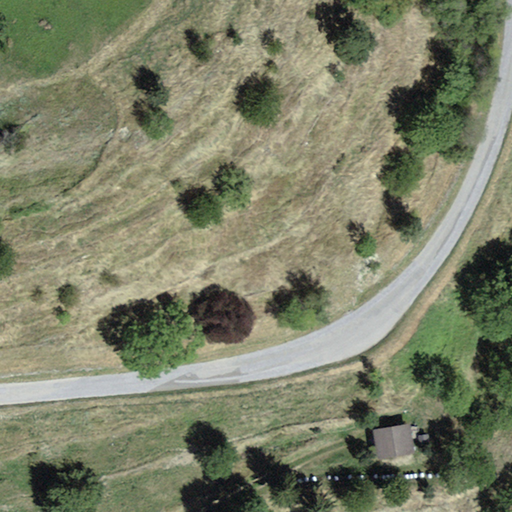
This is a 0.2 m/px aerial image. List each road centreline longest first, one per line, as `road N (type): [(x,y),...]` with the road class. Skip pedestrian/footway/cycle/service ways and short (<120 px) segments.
road 1 (unclassified): [(511,40),(494,127),(469,193),(416,278),(373,318),(327,345),(246,369),(0,394)]
road 2 (track): [(209,511),(293,464),(358,440)]
